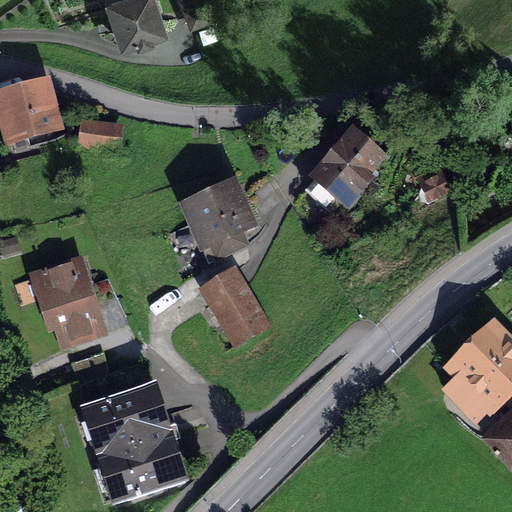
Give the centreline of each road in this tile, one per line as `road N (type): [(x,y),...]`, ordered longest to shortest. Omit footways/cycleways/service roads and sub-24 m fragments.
road 1 (residential): [(0,66),(157,107),(226,116),(444,83),(511,62)]
road 2 (tertiary): [(227,511),(462,280),(511,246)]
